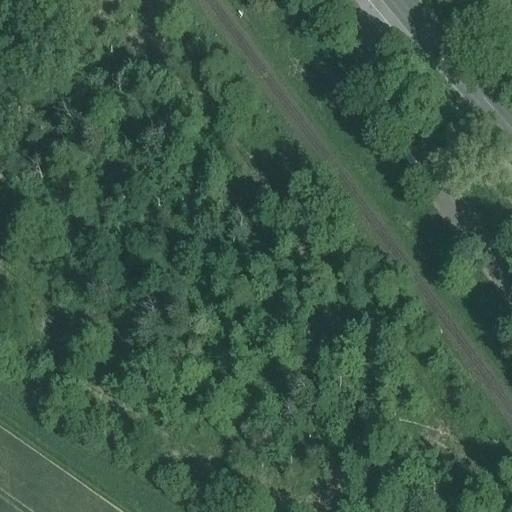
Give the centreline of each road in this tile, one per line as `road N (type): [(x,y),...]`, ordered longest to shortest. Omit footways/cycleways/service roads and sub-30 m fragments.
road 1 (track): [(387,0),(370,22),(368,76),(444,203),(511,291)]
road 2 (primary): [(396,0),(511,127)]
